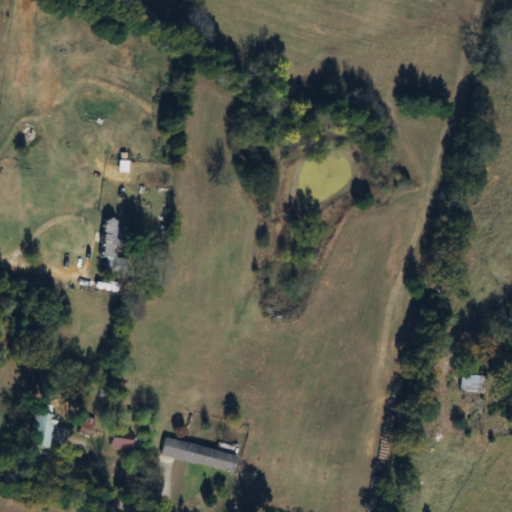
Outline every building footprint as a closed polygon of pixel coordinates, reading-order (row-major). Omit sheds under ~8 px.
[(95,259),(110,259),(110,219),(95,219),(95,259)] [(473,376),(456,376),(456,395),(473,395),(473,376)] [(48,412),(29,411),(26,448),(45,450),(48,412)] [(89,438),(94,422),(83,418),(77,433),(89,438)] [(108,448),(127,448),(127,433),(108,432),(108,448)] [(161,440),(157,457),(230,475),(234,457),(161,440)]
